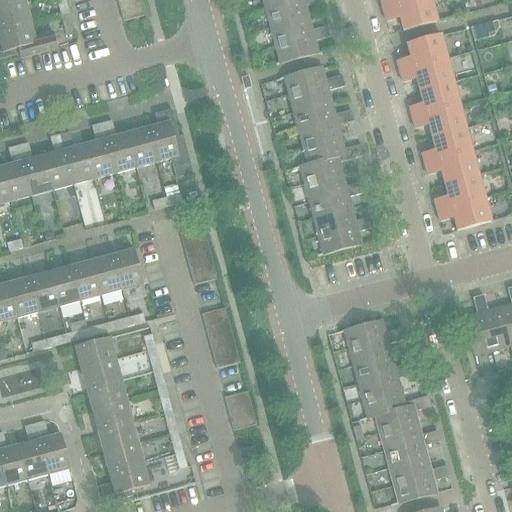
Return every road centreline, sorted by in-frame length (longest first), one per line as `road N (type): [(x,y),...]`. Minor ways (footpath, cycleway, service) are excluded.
road 1 (residential): [(235,502),(161,214)]
road 2 (residential): [(426,282),(348,0)]
road 3 (residential): [(287,316),(207,39)]
road 4 (residential): [(489,511),(426,282)]
road 5 (residential): [(90,511),(62,402),(0,418)]
road 6 (residential): [(329,479),(287,316)]
road 7 (residential): [(287,316),(426,282)]
road 8 (residential): [(0,91),(120,62)]
